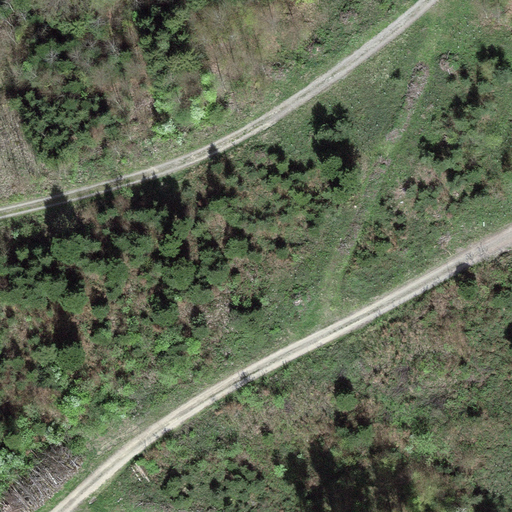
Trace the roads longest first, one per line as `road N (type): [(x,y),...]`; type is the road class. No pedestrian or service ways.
road 1 (track): [(62,511),(260,365),(511,239)]
road 2 (track): [(416,0),(347,64),(245,130),(136,176),(0,212)]
